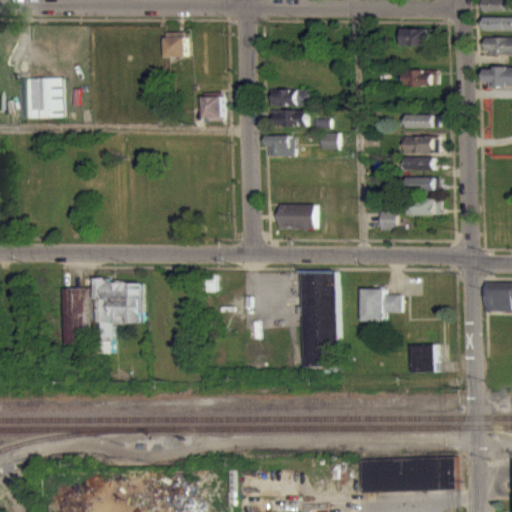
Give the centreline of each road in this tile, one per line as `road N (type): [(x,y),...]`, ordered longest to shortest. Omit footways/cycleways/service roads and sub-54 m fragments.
road 1 (residential): [(0,250),(451,254),(511,262)]
road 2 (residential): [(457,0),(480,511)]
road 3 (residential): [(0,1),(458,2)]
road 4 (residential): [(244,0),(252,251)]
